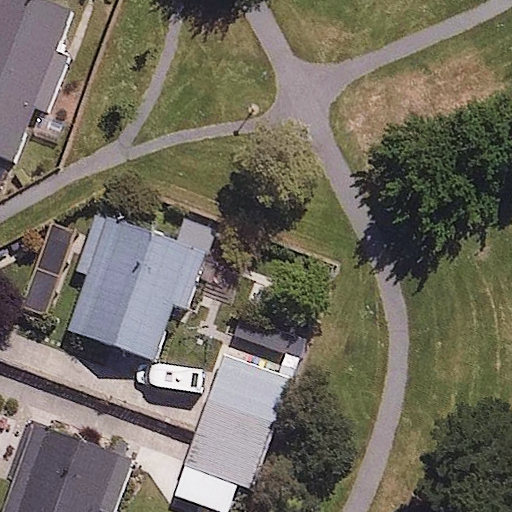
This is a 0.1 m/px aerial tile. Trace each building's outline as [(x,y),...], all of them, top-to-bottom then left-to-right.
[(0,0),(0,149),(19,157),(39,106),(51,111),(72,57),(59,52),(77,6),(61,0),(0,0)] [(212,252),(97,212),(78,268),(93,273),(74,329),(161,360),(181,304),(192,308),(212,252)] [(250,298),(238,331),(299,354),(311,320),(250,298)] [(294,375),(227,354),(190,468),(257,490),(294,375)] [(107,511),(120,511),(139,458),(43,424),(11,511),(103,511),(104,511),(107,511)]
